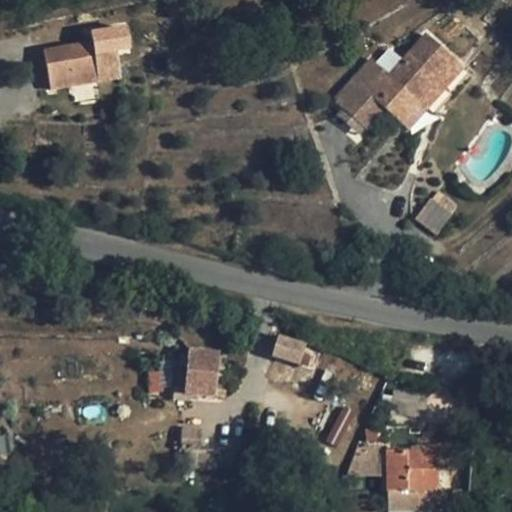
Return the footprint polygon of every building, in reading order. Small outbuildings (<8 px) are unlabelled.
[(406,75),(396,69),(387,63),(357,106),(368,115),(388,130),(400,112),(418,123),(441,93),(471,54),(439,30),(423,51),(406,75)] [(69,100),(91,96),(84,55),(36,65),(33,44),(5,48),(16,112),(41,108),(39,96),(67,91),(69,100)] [(414,44),(396,69),(406,75),(423,51),(414,44)] [(441,93),(450,100),(481,61),(471,54),(441,93)] [(427,129),(450,100),(441,93),(418,123),(427,129)] [(380,141),(388,130),(368,115),(360,126),(380,141)] [(446,195),(466,211),(479,195),(458,179),(446,195)] [(453,229),(466,211),(446,195),(431,214),(453,229)] [(205,326),(203,341),(228,345),(230,329),(205,326)] [(314,365),(320,335),(285,330),(279,359),(314,365)] [(228,345),(203,341),(196,341),(190,388),(225,394),(232,345),(228,345)] [(363,450),(396,459),(400,432),(380,435),(363,450)] [(406,437),(392,497),(425,504),(429,484),(445,488),(449,470),(457,472),(459,462),(423,454),(425,442),(406,437)]
